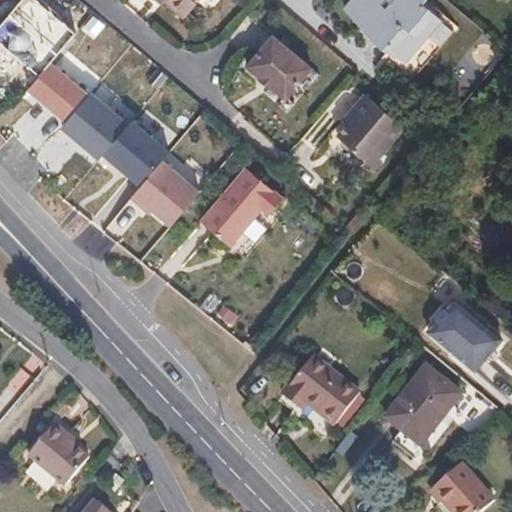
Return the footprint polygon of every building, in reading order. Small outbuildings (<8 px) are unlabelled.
[(72,41),(20,0),(15,0),(0,16),(0,38),(46,74),(55,63),(72,41)] [(161,0),(162,1),(182,18),(197,0),(161,0)] [(406,61),(441,20),(422,4),(425,0),(353,0),(346,10),(356,18),(406,61)] [(247,64),(259,74),(258,77),(270,87),(272,85),(285,96),(312,66),(273,33),(247,64)] [(92,95),(55,63),(46,74),(29,95),(63,126),(69,119),(92,95)] [(69,119),(103,152),(127,126),(131,118),(98,88),(92,95),(69,119)] [(334,135),(338,139),(360,158),(359,162),(365,167),(371,167),(375,162),(375,159),(400,129),(361,94),(345,112),(349,116),(343,124),(334,135)] [(339,120),(343,124),(349,116),(345,112),(339,120)] [(163,160),(127,126),(103,152),(97,159),(131,192),(140,183),(163,160)] [(360,158),(338,139),(336,142),(359,162),(360,158)] [(208,185),(171,152),(163,160),(140,183),(179,221),(208,185)] [(245,167),(201,219),(230,245),(259,209),(267,216),(282,197),(245,167)] [(501,337),(447,293),(419,327),(471,375),(501,337)] [(308,402),(335,424),(359,392),(314,357),(284,395),(302,410),(308,402)] [(421,443),(461,393),(426,365),(386,415),(421,443)] [(67,435),(71,430),(58,419),(31,451),(67,482),(91,455),(76,442),(67,435)] [(80,438),(71,430),(67,435),(76,442),(80,438)] [(461,463),(432,489),(450,511),(480,511),(493,502),(461,463)] [(108,511),(93,500),(82,511),(108,511)]
